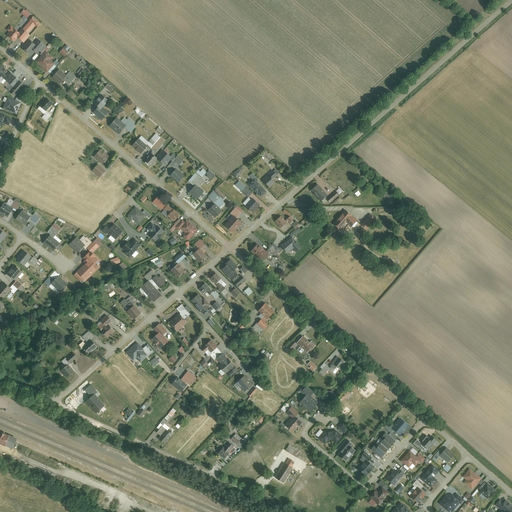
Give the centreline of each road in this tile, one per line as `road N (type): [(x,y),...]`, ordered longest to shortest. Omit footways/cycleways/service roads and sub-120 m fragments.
road 1 (residential): [(425,418),(233,245)]
road 2 (residential): [(53,403),(252,493)]
road 3 (residential): [(425,418),(362,486),(305,436),(318,415)]
road 4 (unclassified): [(369,124),(511,0)]
road 5 (residential): [(233,245),(369,124)]
road 6 (residential): [(53,403),(178,294)]
road 7 (residential): [(149,177),(38,79)]
